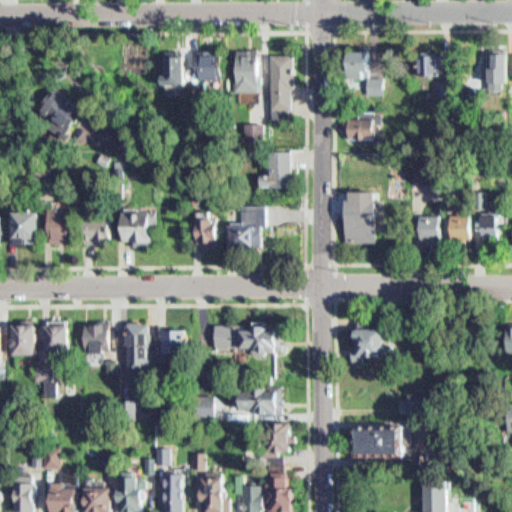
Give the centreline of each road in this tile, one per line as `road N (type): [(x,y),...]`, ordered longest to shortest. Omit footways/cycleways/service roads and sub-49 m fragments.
road 1 (residential): [(511,9),(0,13)]
road 2 (residential): [(511,284),(0,287)]
road 3 (residential): [(322,0),(324,511)]
